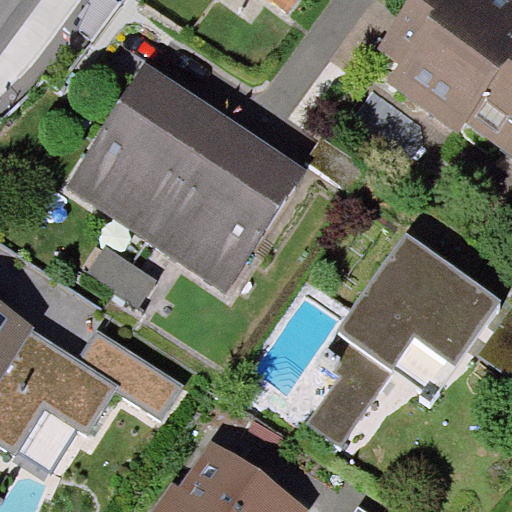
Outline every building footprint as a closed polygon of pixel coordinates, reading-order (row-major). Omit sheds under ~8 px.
[(119,6),(110,0),(95,0),(75,27),(93,41),(119,6)] [(276,0),(291,11),(299,0),(276,0)] [(511,1),(510,0),(427,0),(381,67),(511,157),(511,1)] [(145,73),(67,188),(146,242),(224,127),(145,73)] [(224,127),(146,242),(227,297),(305,181),(224,127)] [(502,310),(406,247),(338,350),(356,362),(315,424),(354,450),(403,376),(442,402),(502,310)] [(163,284),(110,250),(92,278),(145,312),(163,284)] [(182,388),(96,332),(77,362),(0,311),(0,440),(16,451),(45,408),(87,436),(115,393),(160,422),(182,388)] [(511,324),(490,358),(511,372),(511,324)] [(299,511),(212,451),(169,511),(299,511)]
